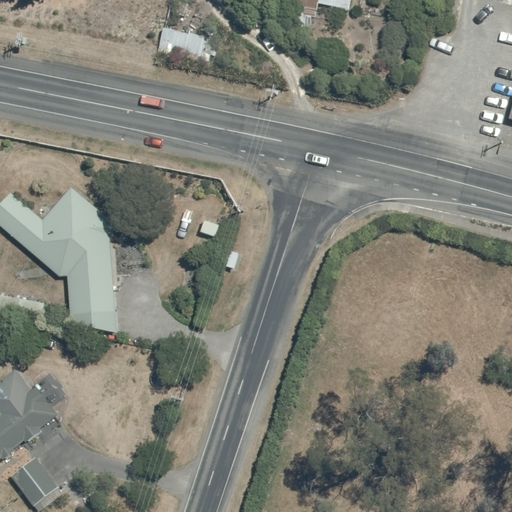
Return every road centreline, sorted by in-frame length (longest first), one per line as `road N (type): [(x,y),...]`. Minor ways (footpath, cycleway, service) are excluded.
road 1 (unclassified): [(201,511),(319,150)]
road 2 (trunk): [(0,81),(319,150)]
road 3 (trunk): [(319,150),(511,199)]
